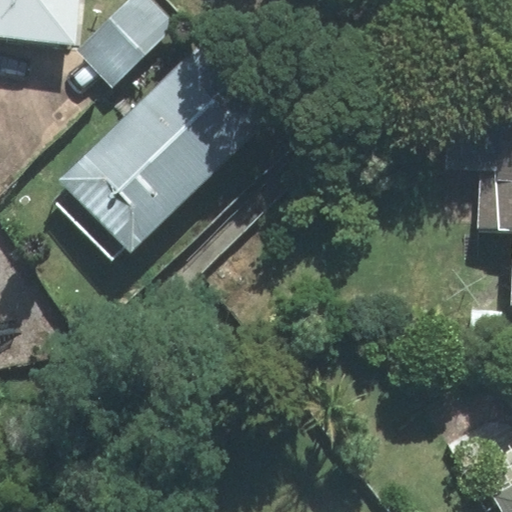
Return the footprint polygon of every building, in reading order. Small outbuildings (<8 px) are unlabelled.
[(71,0),(0,0),(0,58),(65,65),(71,0)] [(177,38),(143,0),(138,0),(70,61),(106,101),(177,38)] [(262,138),(185,59),(41,197),(118,277),(262,138)] [(501,243),(495,327),(511,328),(511,115),(490,113),(480,242),(501,243)] [(511,511),(511,440),(468,460),(490,511),(511,511)]
